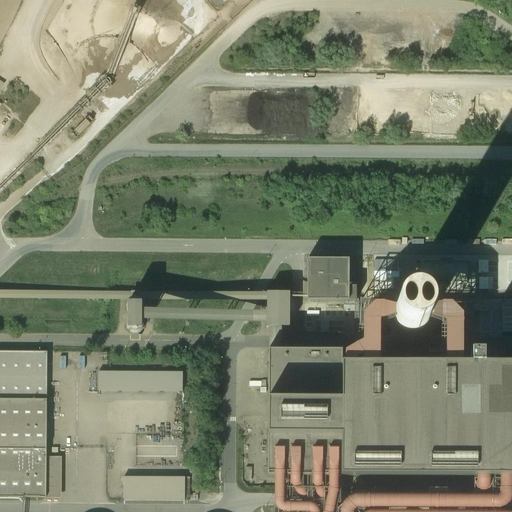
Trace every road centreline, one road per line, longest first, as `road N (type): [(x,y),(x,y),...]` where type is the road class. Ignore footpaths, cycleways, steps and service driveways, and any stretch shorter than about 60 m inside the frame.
road 1 (unknown): [(297,260),(297,330),(304,339),(511,340)]
road 2 (unknown): [(227,511),(226,441),(242,340),(297,260)]
